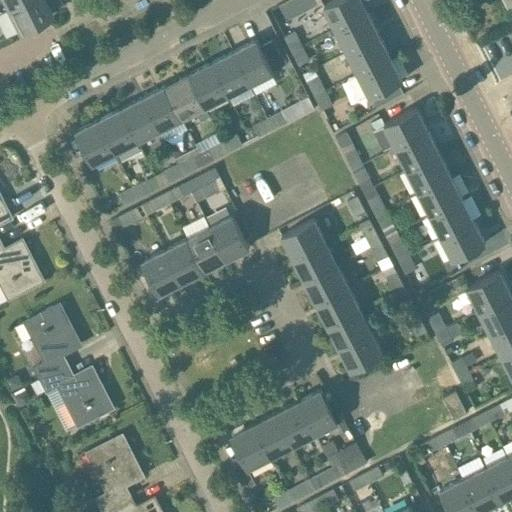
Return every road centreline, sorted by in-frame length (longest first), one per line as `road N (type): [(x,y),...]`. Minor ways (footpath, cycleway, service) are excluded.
road 1 (residential): [(179,432),(317,361),(268,264),(131,334)]
road 2 (residential): [(19,114),(244,0)]
road 3 (residential): [(131,334),(19,114)]
road 4 (tertiary): [(511,176),(422,0)]
